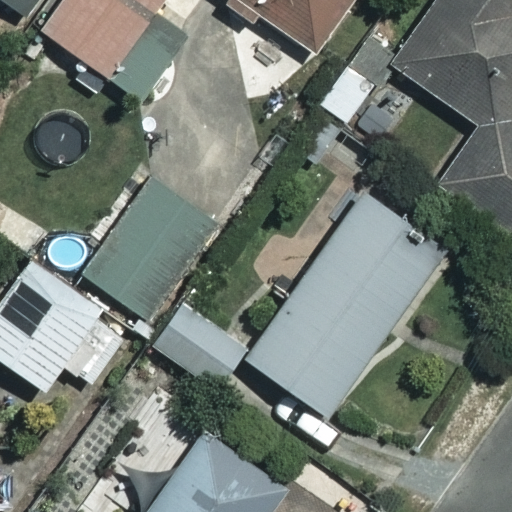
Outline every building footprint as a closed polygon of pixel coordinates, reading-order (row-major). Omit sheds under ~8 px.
[(9,0),(22,9),(28,0),(9,0)] [(139,91),(185,27),(156,7),(161,0),(52,0),(38,20),(139,91)] [(211,0),(240,21),(250,6),(308,47),(342,0),(211,0)] [(511,0),(431,0),(388,62),(476,123),(436,181),(511,234),(511,0)] [(143,305),(157,282),(207,206),(142,164),(78,263),(143,305)] [(440,248),(357,189),(240,352),(323,411),(440,248)] [(89,384),(124,335),(96,314),(103,303),(26,248),(0,284),(0,361),(41,391),(60,364),(89,384)] [(143,305),(130,324),(147,334),(132,357),(160,375),(174,352),(210,375),(237,334),(157,282),(143,305)] [(261,511),(281,484),(197,424),(134,511),(261,511)]
